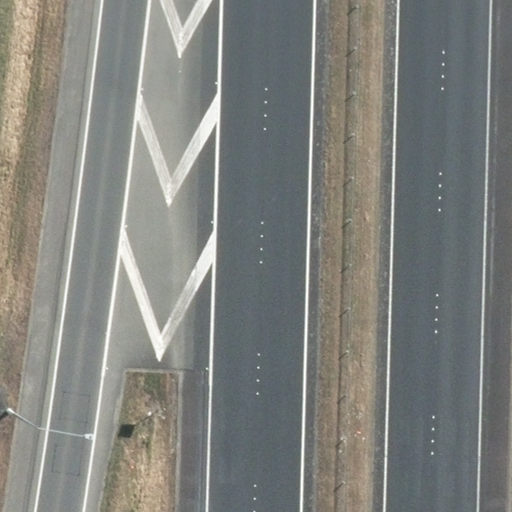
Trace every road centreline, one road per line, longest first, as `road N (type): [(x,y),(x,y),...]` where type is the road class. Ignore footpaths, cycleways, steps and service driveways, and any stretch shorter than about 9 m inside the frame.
road 1 (motorway): [(63,511),(127,0)]
road 2 (motorway): [(444,0),(430,511)]
road 3 (motorway): [(258,511),(271,0)]
